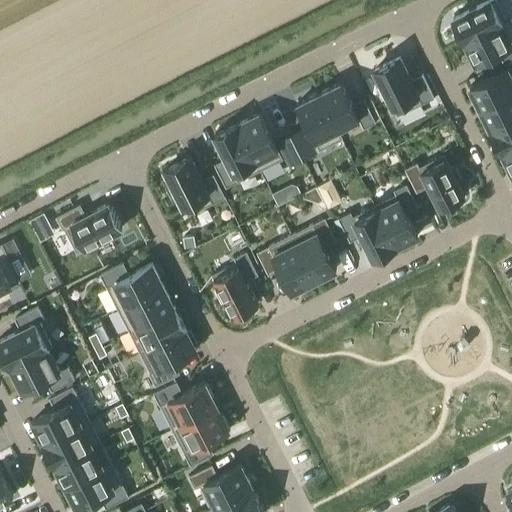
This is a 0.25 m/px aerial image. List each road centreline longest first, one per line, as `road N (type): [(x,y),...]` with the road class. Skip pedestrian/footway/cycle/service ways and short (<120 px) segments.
road 1 (residential): [(122,158),(409,14)]
road 2 (residential): [(222,353),(507,211)]
road 3 (residential): [(409,14),(507,211)]
road 4 (residential): [(222,353),(122,158)]
road 5 (residential): [(301,511),(222,353)]
road 6 (residential): [(0,220),(122,158)]
road 7 (residential): [(56,511),(0,401)]
